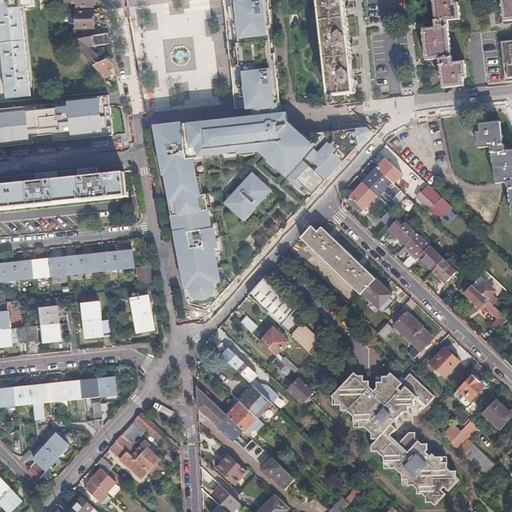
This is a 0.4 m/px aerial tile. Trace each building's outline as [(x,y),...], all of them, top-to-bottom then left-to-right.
[(0,0),(0,15),(8,97),(31,95),(22,7),(35,5),(34,0),(0,0)] [(224,0),(237,110),(252,108),(252,109),(282,106),(269,0),(224,0)] [(318,0),(319,0),(319,6),(323,38),(324,45),(328,75),(330,95),(356,93),(353,71),(352,59),(349,39),(347,20),(345,1),(344,0),(318,0)] [(443,85),(443,89),(464,86),(463,79),(467,78),(465,62),(453,64),(452,58),(451,58),(448,29),(449,28),(448,22),(461,20),(459,5),(455,5),(454,0),(433,0),(434,7),(435,12),(436,23),(434,23),(435,29),(423,30),(427,61),(438,60),(439,62),(439,66),(441,66),(443,85)] [(511,0),(501,0),(504,22),(511,20),(511,0)] [(78,38),(89,36),(89,28),(94,28),(94,11),(76,12),(76,28),(72,28),(72,39),(78,38)] [(90,47),(110,44),(108,33),(89,36),(78,38),(80,49),(79,49),(93,64),(103,60),(91,50),(90,47)] [(511,40),(500,42),(505,83),(511,81),(511,40)] [(93,64),(105,76),(110,74),(106,69),(113,66),(109,57),(103,60),(93,64)] [(68,102),(0,108),(0,146),(34,143),(33,136),(53,134),(54,141),(114,135),(109,95),(68,99),(68,102)] [(288,114),(158,128),(190,307),(209,311),(255,260),(255,259),(275,237),(276,238),(294,218),(293,217),(305,203),(306,204),(331,177),(348,158),(372,132),(369,128),(301,136),(290,127),(288,114)] [(511,149),(504,151),(503,144),(502,144),(499,122),(478,125),(479,132),(476,132),(478,149),(490,147),(490,155),(492,155),(496,183),(507,182),(508,189),(509,189),(511,213),(511,149)] [(387,160),(379,168),(393,182),(395,184),(403,175),(387,160)] [(88,167),(89,176),(98,175),(98,167),(88,167)] [(393,182),(379,168),(364,183),(378,196),(379,197),(385,191),(393,182)] [(0,207),(127,194),(125,172),(98,175),(89,176),(47,180),(37,181),(0,184),(0,207)] [(36,173),(37,181),(47,180),(46,172),(36,173)] [(402,191),(395,184),(393,182),(385,191),(394,200),(402,191)] [(378,196),(364,183),(350,197),(352,199),(348,202),(359,213),(363,209),(364,210),(378,196)] [(452,207),(430,186),(418,198),(431,210),(435,206),(445,215),(452,207)] [(407,195),(402,191),(394,200),(398,204),(407,195)] [(380,220),(389,229),(390,229),(401,217),(391,208),(380,220)] [(390,229),(407,246),(418,234),(416,231),(410,226),(406,230),(400,225),(404,220),(401,217),(390,229)] [(313,227),(302,239),(361,296),(363,293),(376,279),(323,228),(319,232),(314,227),(313,227)] [(418,234),(430,246),(432,243),(425,236),(426,235),(419,228),(416,231),(418,234)] [(404,264),(409,269),(419,258),(420,258),(431,246),(430,246),(418,234),(407,246),(403,250),(410,257),(404,264)] [(420,258),(434,272),(445,260),(431,246),(420,258)] [(116,252),(118,269),(135,267),(133,250),(116,252)] [(102,271),(118,269),(116,252),(108,253),(100,253),(102,271)] [(85,272),(102,271),(100,253),(92,254),(83,255),(85,272)] [(463,273),(475,260),(468,254),(457,266),(463,273)] [(66,257),(68,274),(85,272),(83,255),(75,256),(66,257)] [(51,276),(68,274),(66,257),(58,258),(49,259),(51,276)] [(35,278),(51,276),(49,259),(41,260),(33,261),(35,278)] [(445,260),(434,272),(447,284),(458,272),(445,260)] [(24,262),(16,262),(18,280),(35,278),(33,261),(24,262)] [(18,280),(16,262),(8,263),(0,264),(0,269),(1,282),(18,280)] [(139,283),(154,281),(152,273),(138,275),(139,283)] [(265,278),(250,295),(281,325),(296,310),(270,285),(272,284),(265,278)] [(376,279),(363,293),(379,308),(392,295),(376,279)] [(463,295),(465,293),(473,285),(466,279),(457,289),(463,295)] [(494,325),(499,330),(509,320),(494,306),(500,300),(495,295),(498,292),(487,281),(478,290),(473,285),(465,293),(481,309),(485,305),(499,319),(494,325)] [(115,290),(116,298),(129,297),(128,289),(115,290)] [(135,315),(151,312),(148,295),(132,298),(135,315)] [(0,329),(10,328),(8,311),(7,312),(5,301),(0,301),(0,329)] [(85,320),(102,318),(100,303),(83,304),(85,320)] [(43,325),(60,323),(58,307),(41,308),(43,325)] [(296,310),(281,325),(286,329),(301,314),(296,310)] [(154,328),(151,312),(135,315),(137,323),(138,332),(154,328)] [(414,361),(434,340),(423,329),(409,315),(405,320),(403,318),(395,327),(410,341),(411,340),(416,346),(408,355),(414,361)] [(102,318),(103,336),(121,334),(118,317),(102,318)] [(247,317),(242,322),(253,333),(258,327),(247,317)] [(103,336),(102,318),(85,320),(86,329),(87,338),(103,336)] [(61,340),(60,323),(43,325),(44,334),(44,342),(61,340)] [(292,335),(313,355),(317,358),(326,349),(319,343),(321,341),(303,324),(292,335)] [(386,326),(379,334),(387,341),(390,338),(388,336),(391,332),(393,333),(395,331),(388,325),(386,326)] [(21,341),(28,340),(26,326),(19,327),(20,334),(21,341)] [(26,326),(28,340),(32,340),(36,339),(35,326),(26,326)] [(10,328),(0,329),(0,346),(12,345),(11,335),(10,328)] [(287,366),(295,373),(299,370),(286,357),(284,359),(279,354),(289,343),(275,329),(262,342),(278,357),(287,366)] [(222,356),(255,387),(272,403),(279,395),(267,384),(262,382),(242,363),(246,359),(231,346),(222,356)] [(431,364),(445,377),(459,363),(445,349),(431,364)] [(282,371),(287,366),(278,357),(273,362),(282,371)] [(431,504),(435,508),(444,496),(440,492),(443,489),(447,493),(458,481),(456,479),(455,473),(450,474),(447,471),(447,465),(441,465),(442,459),(435,459),(430,455),(429,457),(424,452),(425,450),(426,444),(420,445),(413,439),(414,433),(408,433),(397,445),(389,437),(394,431),(390,427),(407,408),(412,408),(413,402),(418,396),(428,405),(436,396),(412,374),(406,379),(404,376),(400,380),(393,373),(384,382),(388,387),(381,394),(378,391),(377,392),(370,385),(370,380),(365,381),(365,376),(360,376),(356,373),(332,398),(331,406),(340,406),(340,412),(346,411),(352,416),(352,423),(357,422),(358,429),(363,428),(370,434),(370,440),(376,440),(371,446),(370,452),(375,452),(384,460),(384,466),(390,466),(390,471),(396,471),(402,477),(402,484),(409,483),(408,489),(414,489),(417,491),(417,497),(422,496),(425,499),(426,505),(431,504)] [(455,396),(467,407),(485,387),(473,376),(455,396)] [(107,378),(99,379),(100,396),(117,394),(116,377),(107,378)] [(300,378),(287,391),(301,405),(314,391),(300,378)] [(100,396),(99,379),(90,380),(82,380),(83,398),(100,396)] [(83,398),(82,380),(74,382),(65,383),(67,400),(76,399),(77,412),(85,411),(83,398)] [(67,400),(65,383),(57,384),(49,384),(50,401),(67,400)] [(50,401),(49,384),(32,386),(33,403),(34,417),(42,416),(41,402),(50,401)] [(33,403),(32,386),(23,387),(15,388),(16,405),(33,403)] [(228,415),(197,387),(198,405),(246,451),(256,441),(248,435),(245,431),(228,415)] [(255,387),(241,402),(258,418),(272,403),(255,387)] [(0,405),(0,407),(16,405),(15,388),(7,389),(0,389),(0,405)] [(109,402),(101,403),(102,416),(110,416),(109,402)] [(258,418),(241,402),(228,415),(245,431),(248,435),(254,429),(257,431),(264,423),(258,418)] [(485,414),(501,429),(511,417),(511,415),(497,402),(485,414)] [(95,417),(102,416),(101,403),(98,403),(94,404),(95,417)] [(465,411),(457,418),(464,426),(472,419),(465,411)] [(117,442),(151,472),(161,460),(149,449),(140,458),(136,454),(139,451),(133,445),(147,430),(149,431),(152,429),(161,438),(166,434),(143,413),(117,442)] [(458,450),(468,441),(480,428),(472,421),(462,431),(451,443),(458,450)] [(443,436),(451,443),(462,431),(454,424),(443,436)] [(340,426),(333,434),(338,439),(345,432),(340,426)] [(159,441),(161,438),(152,429),(149,431),(159,441)] [(45,447),(58,458),(69,446),(57,434),(53,439),(45,447)] [(458,450),(486,476),(495,466),(484,456),(468,441),(458,450)] [(117,442),(110,450),(144,480),(151,472),(117,442)] [(42,476),(58,458),(45,447),(34,459),(37,462),(32,467),(42,476)] [(217,467),(232,481),(242,470),(244,472),(246,470),(229,454),(217,467)] [(102,458),(97,465),(102,469),(114,480),(116,478),(118,476),(111,470),(113,467),(102,458)] [(297,480),(274,459),(263,471),(270,478),(274,479),(286,491),(297,480)] [(102,469),(92,480),(107,494),(117,483),(114,480),(102,469)] [(0,498),(10,489),(0,478),(0,498)] [(116,478),(114,480),(117,483),(122,487),(123,484),(116,478)] [(107,494),(92,480),(85,488),(103,504),(110,497),(107,494)] [(368,480),(361,487),(364,490),(366,488),(371,483),(368,480)] [(371,483),(366,488),(382,503),(387,497),(371,483)] [(233,511),(241,504),(222,486),(215,493),(225,502),(223,504),(232,511),(233,511)] [(360,486),(346,501),(350,505),(364,490),(361,487),(360,486)] [(9,511),(21,501),(10,489),(0,498),(0,503),(7,511),(9,511)] [(287,511),(291,508),(277,495),(260,511),(287,511)] [(84,498),(70,511),(98,511),(95,508),(84,498)] [(346,501),(344,498),(330,511),(343,511),(350,505),(346,501)]
